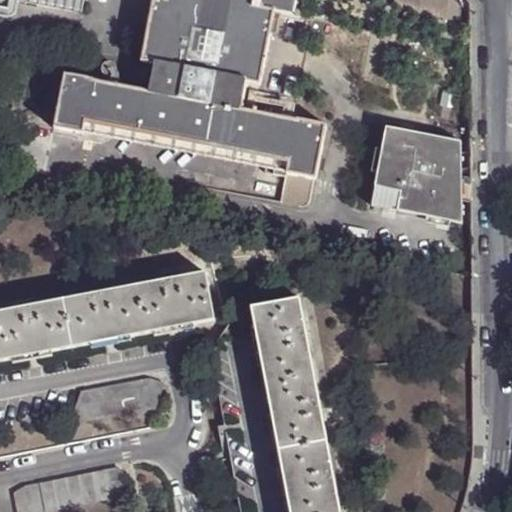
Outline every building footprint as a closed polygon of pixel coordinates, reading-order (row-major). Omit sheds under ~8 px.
[(5,0),(81,15),(84,0),(5,0)] [(87,124),(266,159),(263,174),(283,178),(278,205),(300,209),(305,208),(307,204),(313,181),(316,182),(327,126),(296,120),(295,121),(241,111),(246,85),(260,87),(274,20),(293,24),(297,0),(153,0),(141,64),(154,66),(150,92),(95,81),(96,80),(64,74),(53,129),(84,136),(87,124)] [(394,0),(394,9),(447,13),(447,0),(394,0)] [(464,227),(463,144),(387,130),(373,210),(464,227)] [(159,205),(156,219),(172,222),(175,208),(159,205)] [(0,364),(213,323),(205,275),(0,314),(0,364)] [(339,511),(299,299),(251,309),(289,511),(339,511)] [(153,411),(162,386),(148,382),(80,395),(68,428),(153,411)] [(58,511),(123,500),(119,472),(26,490),(14,496),(17,511),(58,511)]
